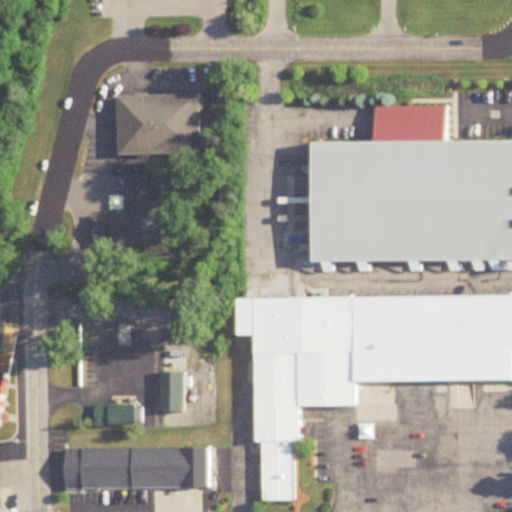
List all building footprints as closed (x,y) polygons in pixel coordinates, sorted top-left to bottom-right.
[(116,92),(119,151),(201,149),(199,90),(116,92)] [(511,257),(315,259),(315,137),(378,135),(377,105),(443,104),(442,138),(511,136),(511,257)] [(120,167),(122,210),(86,210),(86,243),(164,243),(163,165),(120,167)] [(261,495),(261,437),(256,436),(255,329),(239,329),(236,295),(511,290),(511,374),(357,378),(357,400),(298,402),(301,438),(292,437),(293,493),(261,495)] [(0,348),(0,424),(12,369),(2,366),(5,350),(0,348)] [(186,372),(161,372),(161,413),(186,413),(186,372)] [(95,427),(138,427),(138,405),(95,405),(95,427)] [(60,443),(62,484),(208,485),(207,443),(60,443)]
